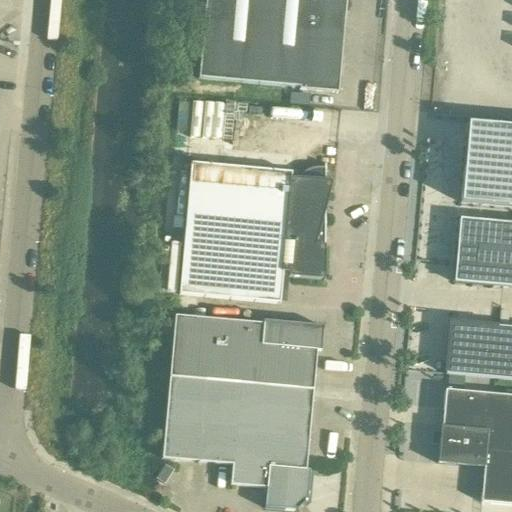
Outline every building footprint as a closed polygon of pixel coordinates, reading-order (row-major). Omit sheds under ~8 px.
[(369,0),(205,0),(200,51),(364,66),(369,0)] [(511,208),(511,128),(468,125),(461,204),(511,208)] [(190,165),(178,296),(279,305),(282,274),(288,274),(288,278),(324,282),(325,210),(332,182),(325,182),(325,169),(318,168),(311,169),(306,172),(300,175),(296,180),(291,180),(291,174),(190,165)] [(511,225),(459,220),(453,284),(511,289),(511,225)] [(174,317),(161,460),(232,466),(230,487),(266,490),(264,510),(288,511),(293,511),(294,510),(297,510),(303,505),(304,501),(307,502),(309,472),(305,471),(316,352),(320,352),(322,328),(263,322),(262,325),(174,317)] [(511,329),(450,324),(445,376),(511,381),(511,329)] [(440,428),(437,465),(484,469),(480,504),(511,506),(511,397),(445,392),(441,428),(440,428)]
